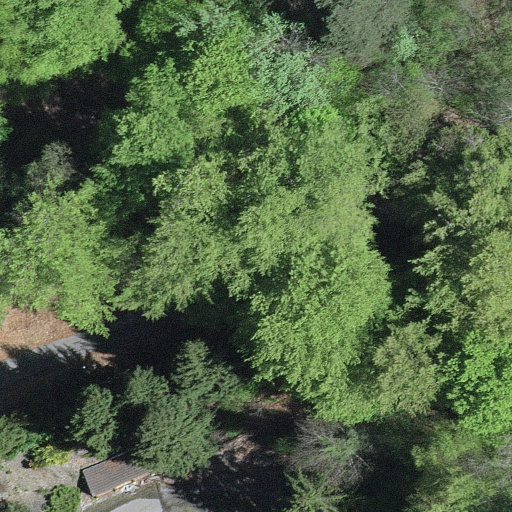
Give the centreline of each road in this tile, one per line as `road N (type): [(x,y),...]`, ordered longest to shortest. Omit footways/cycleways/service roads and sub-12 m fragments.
road 1 (residential): [(0,380),(137,306),(277,254),(412,228),(511,228)]
road 2 (track): [(0,119),(511,191)]
